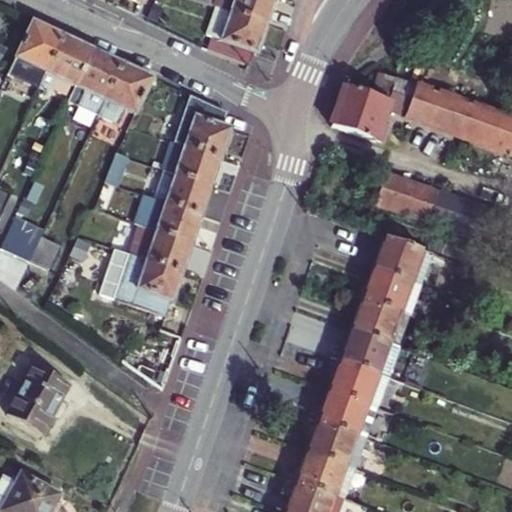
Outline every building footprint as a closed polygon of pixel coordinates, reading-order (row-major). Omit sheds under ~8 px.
[(219,0),(216,10),(263,29),(273,0),(219,0)] [(205,52),(243,71),(249,56),(253,58),(263,29),(216,10),(215,10),(204,37),(209,40),(205,52)] [(63,49),(35,35),(17,69),(45,83),(63,49)] [(93,63),(63,49),(45,83),(38,98),(46,102),(53,87),(75,98),(93,63)] [(120,77),(93,63),(75,98),(67,114),(95,128),(120,77)] [(45,83),(17,69),(12,80),(10,85),(38,99),(38,98),(45,83)] [(134,128),(152,92),(120,77),(95,128),(115,138),(123,121),(134,128)] [(405,119),(415,91),(378,78),(371,99),(388,105),(386,112),(405,119)] [(381,125),(386,112),(388,105),(371,99),(343,89),(329,128),(379,146),(386,127),(381,125)] [(511,125),(415,91),(405,119),(511,156),(511,125)] [(173,149),(183,152),(194,121),(221,130),(226,116),(188,100),(173,149)] [(231,134),(221,130),(194,121),(183,152),(221,164),(231,134)] [(164,176),(174,180),(183,152),(173,149),(164,176)] [(221,164),(183,152),(174,180),(212,192),(221,164)] [(117,190),(128,162),(115,157),(104,185),(117,190)] [(164,208),(174,180),(164,176),(154,205),(164,208)] [(499,218),(383,177),(373,205),(489,246),(499,218)] [(212,192),(174,180),(164,208),(202,221),(212,192)] [(0,219),(10,199),(0,193),(0,219)] [(142,201),(132,228),(137,230),(155,236),(164,208),(154,205),(142,201)] [(202,221),(164,208),(155,236),(193,248),(202,221)] [(14,220),(0,248),(0,252),(28,266),(41,241),(44,235),(14,220)] [(129,259),(146,265),(155,236),(137,230),(127,259),(129,259)] [(193,248),(155,236),(146,265),(183,277),(193,248)] [(59,250),(41,241),(28,266),(46,275),(59,250)] [(90,247),(77,242),(70,258),(83,264),(90,247)] [(382,243),(369,279),(410,293),(422,258),(382,243)] [(98,300),(114,305),(129,259),(127,259),(113,254),(98,300)] [(433,262),(422,258),(410,293),(420,297),(433,262)] [(146,265),(129,259),(114,305),(164,322),(169,308),(135,296),(146,265)] [(183,277),(146,265),(135,296),(169,308),(173,309),(183,277)] [(369,279),(358,310),(398,324),(410,293),(369,279)] [(408,328),(420,297),(410,293),(398,324),(408,328)] [(387,356),(398,324),(358,310),(346,342),(387,356)] [(408,328),(398,324),(387,356),(397,360),(408,328)] [(376,386),(387,356),(346,342),(336,372),(376,386)] [(397,360),(387,356),(376,386),(386,390),(397,360)] [(5,415),(41,436),(68,388),(32,368),(5,415)] [(376,386),(336,372),(324,403),(365,417),(376,386)] [(386,390),(376,386),(365,417),(375,421),(386,390)] [(365,417),(324,403),(314,431),(355,445),(365,417)] [(365,449),(375,421),(365,417),(355,445),(365,449)] [(314,431),(303,461),(344,476),(355,445),(314,431)] [(354,479),(365,449),(355,445),(344,476),(354,479)] [(332,506),(344,476),(303,461),(292,491),(332,506)] [(344,476),(332,506),(343,510),(354,479),(344,476)] [(56,511),(61,503),(19,479),(0,511),(56,511)] [(330,511),(332,506),(292,491),(284,511),(330,511)]
